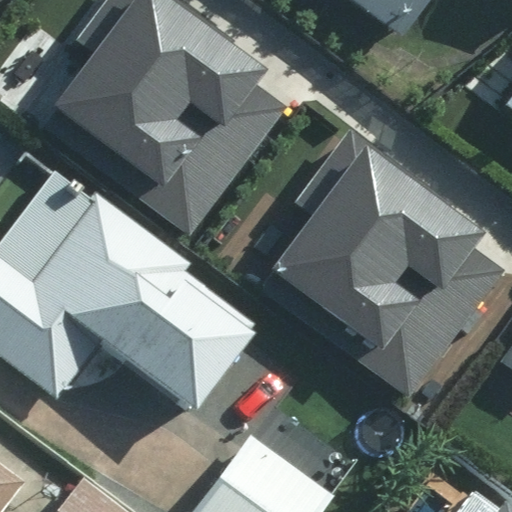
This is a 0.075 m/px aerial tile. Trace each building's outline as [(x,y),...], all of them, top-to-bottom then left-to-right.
[(33,108),(181,227),(281,103),(214,49),(227,34),(184,0),(86,0),(64,27),(85,44),(33,108)] [(416,0),(315,0),(380,48),(416,0)] [(511,74),(497,95),(500,98),(486,116),(511,135),(511,74)] [(300,222),(266,264),(404,374),(496,260),(465,235),(469,225),(341,122),(276,203),(300,222)] [(24,286),(0,267),(0,366),(49,404),(79,364),(165,430),(243,329),(84,208),(24,286)] [(304,511),(317,496),(239,440),(186,511),(304,511)] [(115,511),(76,479),(48,511),(115,511)] [(511,511),(511,501),(510,500),(501,511),(511,511)]
